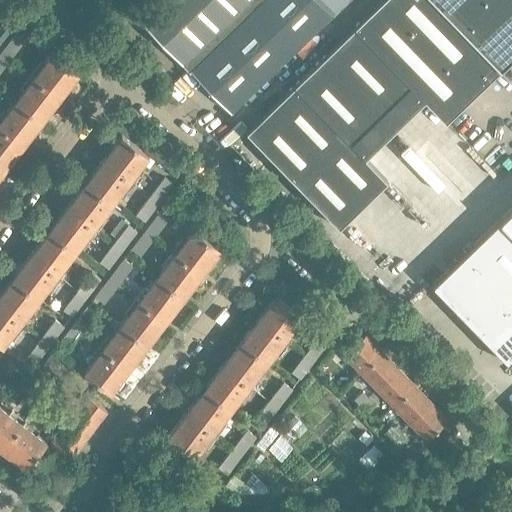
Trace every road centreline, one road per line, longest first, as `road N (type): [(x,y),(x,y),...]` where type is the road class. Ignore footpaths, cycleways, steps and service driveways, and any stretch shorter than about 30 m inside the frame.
road 1 (residential): [(61,511),(136,422),(261,243)]
road 2 (residential): [(261,243),(291,250),(469,423)]
road 3 (residential): [(123,79),(259,219),(261,243)]
road 4 (residential): [(0,243),(123,79)]
